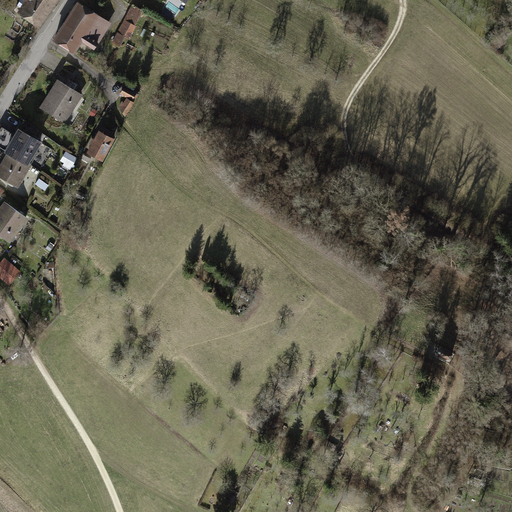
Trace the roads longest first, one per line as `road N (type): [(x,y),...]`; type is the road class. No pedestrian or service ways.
road 1 (track): [(90,74),(172,183),(227,211),(295,272),(462,382)]
road 2 (track): [(404,0),(401,25),(353,98),(350,147),(382,188),(511,267)]
road 3 (track): [(0,303),(90,441),(122,511)]
road 4 (track): [(90,441),(214,511)]
